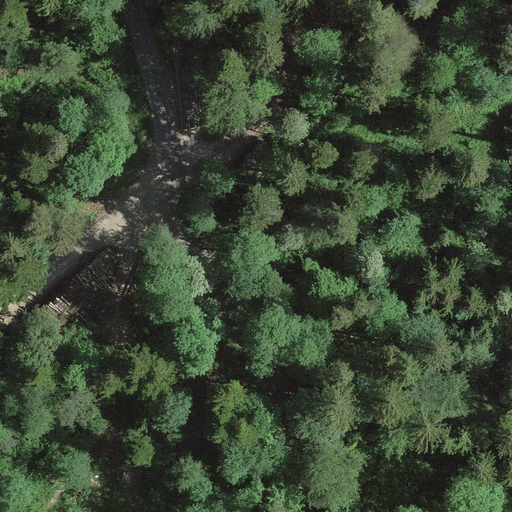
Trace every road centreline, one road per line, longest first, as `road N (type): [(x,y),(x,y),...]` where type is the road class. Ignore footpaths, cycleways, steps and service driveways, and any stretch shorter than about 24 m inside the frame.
road 1 (unclassified): [(135,0),(193,241),(284,404),(303,468),(302,511)]
road 2 (track): [(322,0),(285,91),(250,131),(177,183),(116,245),(0,319)]
